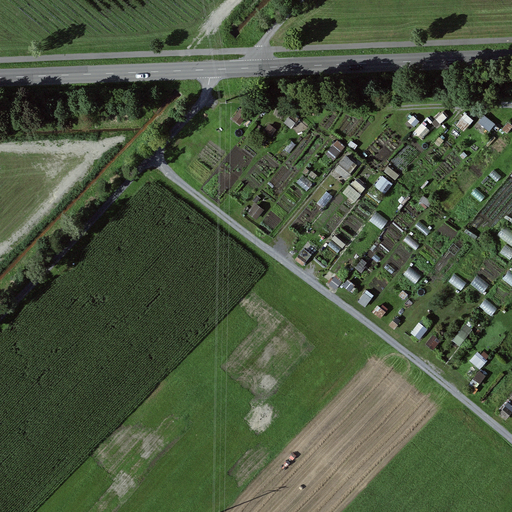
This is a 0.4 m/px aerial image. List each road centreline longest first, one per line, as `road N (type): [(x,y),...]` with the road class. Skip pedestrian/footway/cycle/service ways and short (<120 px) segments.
road 1 (secondary): [(511,58),(0,79)]
road 2 (track): [(511,438),(150,159)]
road 3 (track): [(211,70),(198,107),(0,315)]
